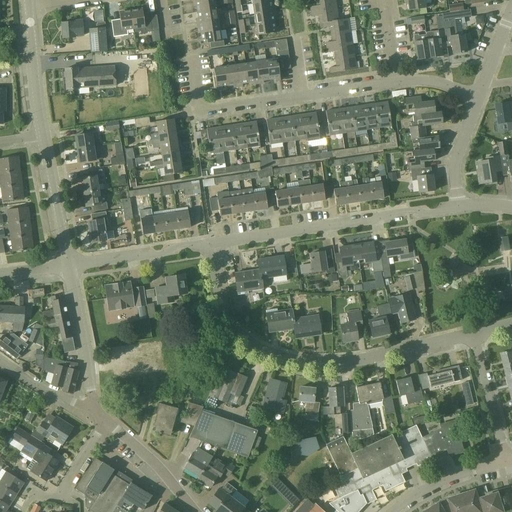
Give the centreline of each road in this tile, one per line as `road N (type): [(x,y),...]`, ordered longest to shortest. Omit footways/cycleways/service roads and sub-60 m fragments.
road 1 (residential): [(477,333),(346,362),(276,356),(227,322),(210,244)]
road 2 (residential): [(210,244),(460,205)]
road 3 (residential): [(307,91),(210,107),(199,102),(193,63)]
road 4 (tertiary): [(94,405),(69,264)]
road 5 (residential): [(69,264),(210,244)]
road 6 (tertiary): [(44,137),(29,0)]
road 7 (residential): [(505,461),(477,333)]
road 8 (tertiary): [(69,264),(44,137)]
road 9 (tertiary): [(194,511),(106,421)]
road 10 (residential): [(391,511),(428,487),(505,461)]
